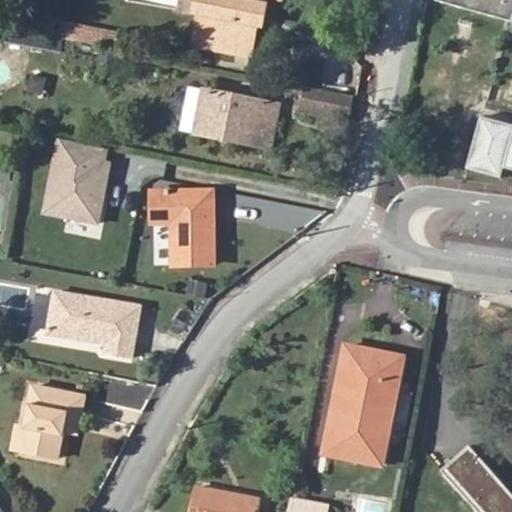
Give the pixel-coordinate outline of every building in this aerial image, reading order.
[(260,0),(200,0),(198,12),(205,14),(201,38),(220,42),(219,49),(250,55),(260,0)] [(511,0),(435,0),(435,2),(511,21),(511,123),(482,116),(469,169),(504,178),(506,168),(511,169),(511,0)] [(192,44),(219,49),(220,42),(201,38),(205,14),(198,12),(192,44)] [(118,64),(118,30),(100,30),(99,64),(118,64)] [(348,118),(353,97),(302,87),(298,109),(348,118)] [(271,148),(278,104),(202,90),(194,132),(271,148)] [(107,150),(60,141),(46,213),(99,224),(110,165),(105,164),(107,150)] [(154,195),(155,224),(175,223),(177,266),(218,264),(214,192),(154,195)] [(138,308),(54,294),(46,334),(76,339),(79,335),(89,337),(91,342),(105,345),(104,355),(129,359),(138,308)] [(327,432),(322,454),(378,465),(383,442),(387,443),(399,380),(396,379),(400,355),(345,344),(340,369),(343,370),(331,431),(327,432)] [(76,441),(78,434),(80,422),(93,425),(97,400),(46,390),(37,431),(27,429),(22,453),(70,463),(75,441),(76,441)] [(80,422),(78,434),(91,437),(93,425),(80,422)] [(511,511),(511,495),(468,446),(440,470),(477,511),(511,511)] [(256,511),(257,508),(262,484),(197,470),(187,511),(256,511)] [(325,511),(326,505),(289,498),(286,511),(325,511)]
